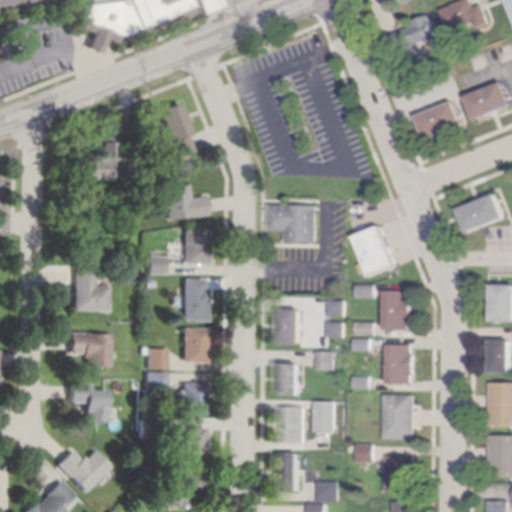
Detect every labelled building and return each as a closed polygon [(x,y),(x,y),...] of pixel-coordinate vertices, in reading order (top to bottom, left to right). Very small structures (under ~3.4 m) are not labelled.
[(181,0),(186,10),(137,31),(136,28),(120,35),(111,36),(81,23),(72,10),(72,7),(71,0),(45,0),(46,10),(32,11),(32,7),(0,10),(0,0),(181,0)] [(196,0),(219,0),(222,6),(202,14),(196,0)] [(456,4),(466,0),(475,0),(478,8),(486,4),(493,23),(481,27),(478,20),(452,30),(444,10),(457,5),(456,4)] [(418,21),(432,15),(440,37),(389,57),(382,40),(419,26),(418,21)] [(470,97),(508,82),(511,92),(511,106),(479,120),(470,97)] [(421,116),(459,101),(468,125),(431,140),(421,116)] [(179,103),(191,134),(187,135),(193,151),(175,158),(173,153),(157,111),(179,103)] [(93,139),(111,140),(110,152),(116,152),(115,163),(118,163),(117,181),(80,179),(81,160),(92,161),(93,139)] [(162,188),(187,185),(189,198),(205,196),(207,214),(166,220),(162,188)] [(462,209),(500,194),(509,218),(472,233),(462,209)] [(272,205),(322,206),(321,244),(289,243),(289,231),(272,231),(272,205)] [(359,237),(385,227),(401,266),(375,276),(359,237)] [(183,229),(207,229),(207,264),(183,264),(183,229)] [(148,251),(157,251),(157,256),(164,256),(164,275),(147,274),(148,251)] [(73,270),(94,270),(94,285),(108,285),(108,311),(73,310),(73,270)] [(183,279),(203,279),(203,289),(207,289),(207,321),(182,321),(183,279)] [(144,280),(153,280),(153,288),(144,288),(144,280)] [(361,285),(381,285),(380,298),(361,298),(361,285)] [(495,285),(511,285),(511,322),(495,322),(495,285)] [(389,291),(413,291),(413,301),(416,301),(416,321),(413,321),(413,330),(388,330),(389,291)] [(333,301),(350,301),(349,317),(332,316),(333,301)] [(282,309),(306,309),(306,344),(282,343),(282,309)] [(332,322),(349,322),(348,338),(331,338),(332,322)] [(360,322),(380,322),(380,336),(360,336),(360,322)] [(182,328),(207,328),(206,363),(181,363),(182,328)] [(69,332),(111,333),(110,367),(85,367),(85,358),(81,358),(81,353),(68,353),(69,332)] [(358,339),(376,339),(375,351),(358,351),(358,339)] [(511,340),(511,372),(495,372),(495,340),(511,340)] [(392,345),(417,345),(416,354),(419,354),(418,375),(416,375),(416,384),(392,383),(392,345)] [(146,349),(166,349),(166,369),(145,369),(146,349)] [(321,352),(339,352),(338,370),(321,370),(321,352)] [(280,364),(304,364),(304,395),(280,395),(280,364)] [(144,372),(166,372),(166,391),(144,391),(144,372)] [(358,376),(375,377),(375,389),(358,389),(358,376)] [(181,383),(206,383),(206,415),(181,415),(181,406),(174,406),(170,400),(173,394),(177,390),(181,390),(181,383)] [(494,383),(511,383),(511,425),(494,425),(494,383)] [(68,384),(90,384),(90,390),(105,390),(105,407),(106,407),(106,422),(86,421),(86,414),(84,414),(84,403),(68,403),(68,384)] [(389,395),(419,395),(418,440),(388,439),(389,395)] [(147,406),(146,405),(145,405),(144,405),(144,404),(143,404),(143,403),(143,402),(142,402),(142,401),(142,400),(143,399),(143,398),(144,398),(144,397),(145,397),(145,396),(146,396),(147,396),(148,396),(149,396),(150,397),(151,397),(151,398),(151,399),(152,399),(152,400),(152,401),(152,402),(152,403),(151,403),(151,404),(150,404),(150,405),(149,405),(148,405),(148,406),(147,406)] [(320,402),(338,402),(337,431),(320,431),(320,402)] [(281,407),(309,407),(309,444),(280,443),(281,407)] [(139,419),(160,419),(160,439),(138,439),(139,419)] [(180,427),(205,428),(205,462),(180,462),(180,427)] [(494,435),(511,435),(511,477),(493,477),(494,435)] [(362,444),(379,444),(379,463),(361,462),(362,444)] [(93,450),(109,466),(84,492),(56,464),(70,450),(79,459),(82,456),(85,458),(93,450)] [(279,453),(303,453),(303,492),(279,492),(279,453)] [(391,456),(419,456),(418,493),(390,492),(391,456)] [(163,474),(204,474),(204,494),(188,494),(188,507),(162,507),(163,474)] [(57,481),(70,494),(57,507),(62,511),(20,511),(30,502),(33,505),(57,481)] [(322,482),(343,482),(343,502),(321,502),(322,482)] [(492,511),(493,501),(511,501),(511,511),(492,511)] [(397,511),(397,502),(418,502),(418,511),(397,511)] [(313,511),(313,503),(330,503),(330,511),(313,511)]
